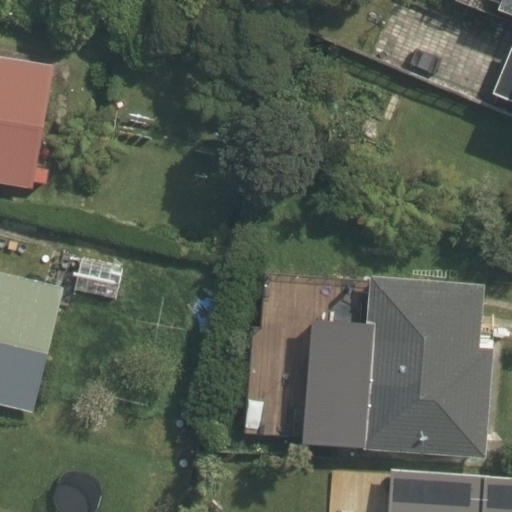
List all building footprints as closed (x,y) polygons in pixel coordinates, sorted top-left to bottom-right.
[(511,0),(499,0),(496,8),(511,14),(511,0)] [(0,177),(38,184),(60,61),(0,50),(0,177)] [(0,400),(32,408),(60,288),(0,273),(0,400)] [(497,284),(368,278),(360,448),(489,454),(497,284)] [(366,511),(370,471),(284,465),(280,511),(366,511)] [(511,511),(511,477),(384,469),(381,511),(511,511)]
